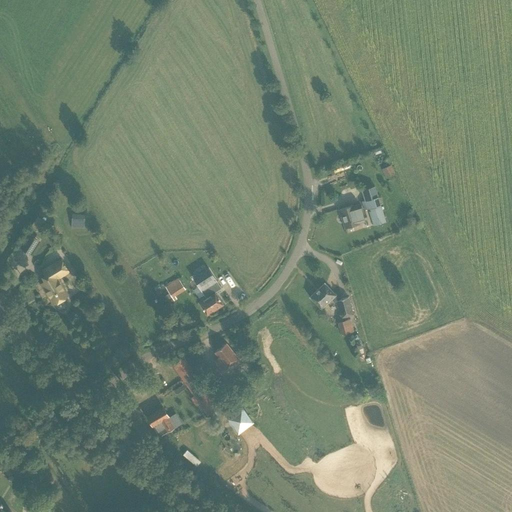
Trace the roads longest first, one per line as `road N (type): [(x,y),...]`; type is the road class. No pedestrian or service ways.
road 1 (unclassified): [(91,408),(135,367),(265,298),(300,244),(308,180),(257,0)]
road 2 (unclassified): [(227,511),(91,408)]
road 3 (unclassified): [(91,408),(59,381),(0,299)]
